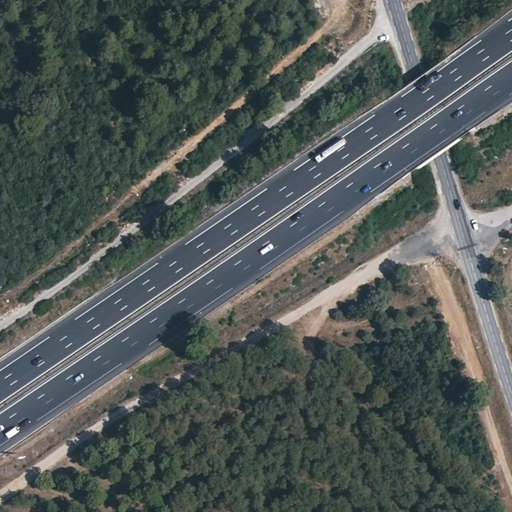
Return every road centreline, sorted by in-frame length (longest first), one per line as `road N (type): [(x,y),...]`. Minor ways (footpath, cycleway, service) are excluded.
road 1 (motorway): [(0,432),(511,74)]
road 2 (motorway): [(511,31),(0,386)]
road 3 (track): [(430,244),(114,418),(0,497)]
road 4 (secondary): [(511,393),(395,0)]
road 5 (track): [(511,490),(430,244)]
